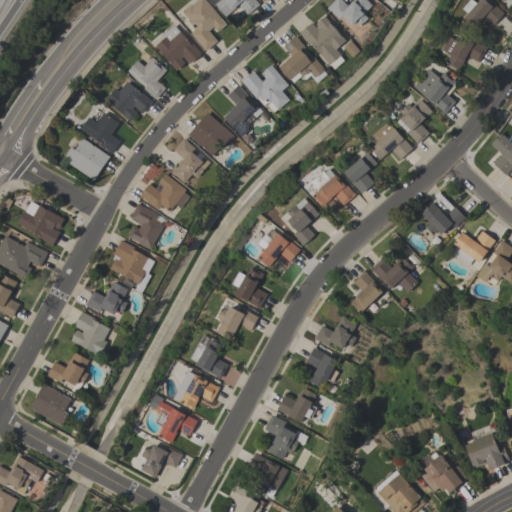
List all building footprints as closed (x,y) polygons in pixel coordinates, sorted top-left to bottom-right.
[(205,0),(226,24),(217,32),(213,27),(208,31),(217,41),(205,51),(190,33),(194,29),(187,20),(188,19),(181,11),(190,3),(191,4),(195,0),(205,0)] [(255,0),(259,4),(247,15),(238,5),(224,17),(214,4),(215,4),(211,0),(255,0)] [(342,0),(347,5),(352,0),(367,0),(372,5),(363,14),(368,18),(360,26),(355,21),(352,25),(342,15),(338,19),(330,11),(329,11),(326,8),(334,0),(342,0)] [(484,0),(490,5),(492,3),(503,13),(492,25),(483,17),(472,30),(460,20),(467,13),(461,8),(468,0),(472,0),(476,3),(478,0),(484,0)] [(310,42),(308,44),(299,32),(311,22),(315,27),(317,26),(315,24),(324,16),(329,22),(328,22),(340,36),(341,35),(345,40),(335,48),(340,54),(339,55),(344,60),(333,69),(329,64),(310,42)] [(189,43),(191,41),(201,53),(189,64),(183,56),(180,58),(184,62),(175,70),(154,46),(164,37),(162,35),(173,25),(189,43)] [(444,62),(449,54),(441,49),(449,36),(457,42),(461,35),(472,42),(473,40),(483,46),(486,47),(478,62),(466,55),(457,70),(444,62)] [(291,56),(283,46),(295,36),(305,47),(304,47),(312,57),(313,56),(324,69),(322,70),(323,71),(317,76),(316,75),(314,77),(311,74),(305,79),(303,76),(302,76),(301,75),(293,82),(290,79),(289,80),(278,67),(291,56)] [(359,51),(352,57),(343,46),(350,40),(359,51)] [(156,80),(165,88),(154,99),(143,89),(144,87),(126,71),(137,60),(143,66),(152,57),(166,69),(156,80)] [(288,85),(281,91),(289,99),(277,110),(276,109),(273,112),(267,105),(268,104),(267,102),(263,105),(257,98),(256,99),(241,81),(253,71),(257,76),(270,64),(288,85)] [(427,69),(439,78),(444,72),(454,80),(448,88),(451,91),(448,95),(455,101),(445,113),(423,96),(424,95),(413,86),(427,69)] [(141,113),(134,106),(132,108),(137,113),(129,121),(105,98),(115,88),(118,91),(127,81),(139,93),(140,91),(152,102),(141,113)] [(239,83),(249,93),(244,99),(254,108),(256,106),(262,111),(254,119),(253,118),(248,124),(248,130),(241,137),(222,117),(235,105),(226,95),(239,83)] [(419,123),(428,132),(417,144),(406,132),(409,129),(405,132),(395,122),(403,115),(399,111),(407,103),(411,107),(419,99),(431,111),(419,123)] [(88,117),(96,122),(103,112),(118,123),(111,135),(119,141),(111,153),(98,144),(99,142),(80,129),(88,117)] [(234,136),(224,147),(221,145),(211,156),(187,135),(206,112),(234,136)] [(387,121),(402,138),(402,137),(412,148),(399,159),(390,149),(379,159),(369,149),(377,142),(371,135),(387,121)] [(492,164),(501,154),(490,144),(500,133),(508,140),(511,135),(511,167),(505,175),(492,164)] [(175,175),(174,176),(170,172),(182,158),(172,149),(183,137),(186,140),(186,141),(195,149),(192,152),(195,155),(198,152),(203,156),(200,159),(202,161),(199,165),(203,169),(196,178),(192,174),(184,183),(175,175)] [(109,156),(93,180),(62,159),(70,147),(74,150),(82,138),(109,156)] [(365,173),(373,182),(361,193),(343,172),(367,151),(377,163),(365,173)] [(334,195),(321,207),(311,195),(312,194),(306,187),(312,183),(310,181),(323,170),(324,172),(328,168),(343,185),(345,183),(353,192),(354,192),(355,194),(343,205),(334,195)] [(184,192),(189,196),(180,208),(175,204),(169,211),(161,205),(158,211),(139,196),(149,183),(155,188),(158,183),(157,183),(164,173),(186,189),(184,192)] [(306,225),(314,234),(301,246),(292,235),(296,231),(287,221),(291,217),(287,212),(303,197),(318,214),(306,225)] [(58,229),(53,226),(52,228),(59,232),(52,245),(37,237),(38,235),(16,223),(23,211),(24,212),(30,200),(63,218),(58,229)] [(445,215),(454,206),(464,217),(454,228),(451,224),(440,234),(436,230),(431,234),(424,227),(429,222),(420,214),(432,202),(445,215)] [(150,249),(127,236),(133,225),(138,229),(141,223),(129,217),(137,203),(158,215),(155,219),(164,224),(150,249)] [(264,249),(257,243),(265,234),(266,234),(271,228),(287,242),(288,240),(299,249),(289,261),(280,253),(268,267),(257,257),(264,249)] [(473,241),(481,231),(494,240),(486,251),(487,251),(478,263),(472,258),(467,265),(450,253),(456,246),(453,243),(460,232),(473,241)] [(26,241),(46,252),(39,266),(29,261),(27,265),(31,268),(25,278),(0,264),(0,242),(4,235),(23,246),(26,241)] [(148,273),(145,271),(138,284),(109,268),(114,260),(112,259),(114,255),(112,254),(120,240),(134,247),(133,250),(154,261),(148,273)] [(488,266),(495,255),(492,253),(498,243),(500,240),(511,247),(511,249),(506,260),(511,264),(511,279),(510,283),(500,276),(497,281),(489,275),(484,282),(475,276),(483,263),(488,266)] [(407,272),(417,283),(407,292),(400,285),(399,286),(397,284),(398,283),(397,282),(390,288),(381,279),(380,280),(372,271),(372,272),(369,269),(382,257),(391,267),(397,261),(398,262),(402,258),(412,268),(407,272)] [(256,288),(267,293),(259,309),(255,307),(256,306),(234,295),(239,286),(233,283),(238,273),(245,276),(249,267),(258,272),(259,271),(263,273),(256,288)] [(374,281),(373,282),(382,292),(358,314),(348,303),(361,291),(352,281),(364,270),(374,281)] [(8,297),(19,303),(11,318),(7,316),(8,316),(0,311),(0,274),(16,282),(8,297)] [(104,296),(113,281),(128,289),(122,300),(127,302),(121,313),(120,312),(117,319),(112,317),(113,314),(101,308),(99,312),(85,304),(93,290),(104,296)] [(216,318),(222,308),(227,310),(229,306),(242,313),(245,309),(258,316),(250,330),(239,324),(230,339),(215,331),(221,320),(216,318)] [(95,318),(94,320),(109,328),(103,340),(107,341),(99,355),(70,340),(76,330),(81,332),(82,330),(74,326),(82,311),(95,318)] [(314,338),(321,325),(333,332),(341,316),(355,324),(350,335),(355,337),(350,347),(344,344),(342,349),(329,342),(327,346),(314,338)] [(220,378),(216,376),(217,376),(196,365),(199,358),(192,354),(203,334),(211,338),(212,337),(224,343),(216,358),(228,364),(220,378)] [(316,368),(304,361),(313,347),(337,361),(332,369),(337,372),(331,382),(327,379),(321,388),(308,381),(316,368)] [(89,360),(83,371),(88,373),(83,383),(82,383),(77,393),(71,390),(74,384),(62,378),(60,382),(47,375),(54,361),(65,368),(74,352),(89,360)] [(188,407),(189,406),(180,401),(184,393),(177,389),(187,370),(194,374),(194,373),(208,380),(207,381),(219,388),(211,402),(200,396),(192,410),(188,407)] [(71,398),(64,411),(67,413),(61,425),(29,408),(42,383),(71,398)] [(284,395),(295,401),(302,387),(315,394),(310,403),(316,407),(309,420),(303,416),(300,422),(276,409),(284,395)] [(171,407),(160,401),(154,410),(159,413),(155,421),(161,425),(171,407)] [(197,421),(189,435),(178,429),(171,442),(158,435),(163,426),(155,422),(161,412),(168,416),(173,407),(197,421)] [(285,422),(283,427),(295,433),(295,435),(296,435),(294,439),(298,441),(293,452),(292,451),(290,453),(286,450),(281,459),(266,451),(275,435),(263,429),(271,414),(285,422)] [(491,432),(497,447),(503,445),(508,460),(503,461),(504,463),(489,469),(486,462),(473,467),(464,445),(472,442),(472,440),(491,432)] [(166,451),(169,447),(182,455),(175,468),(163,461),(155,477),(140,469),(146,459),(140,456),(146,446),(151,449),(153,444),(166,451)] [(424,470),(423,469),(425,467),(419,460),(429,451),(435,458),(440,454),(452,469),(456,465),(465,477),(461,481),(461,482),(448,492),(445,488),(441,491),(439,488),(433,492),(419,474),(424,470)] [(271,498),(250,487),(258,473),(246,467),(255,452),(287,470),(271,498)] [(7,482),(4,486),(0,483),(0,466),(9,471),(18,456),(43,470),(36,482),(31,479),(22,495),(16,491),(17,488),(7,482)] [(424,503),(413,511),(404,511),(402,511),(394,511),(377,492),(399,473),(424,503)] [(233,511),(238,503),(227,498),(235,483),(247,490),(245,495),(256,502),(258,499),(264,502),(258,511),(233,511)] [(9,511),(0,511),(0,489),(17,499),(9,511)]
